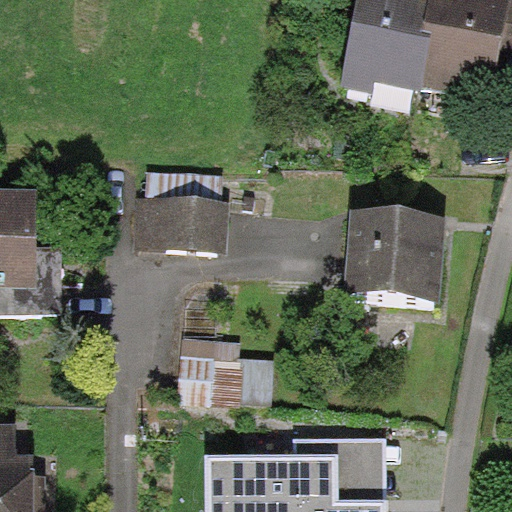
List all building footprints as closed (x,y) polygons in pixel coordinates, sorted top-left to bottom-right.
[(377,88),(421,98),(433,40),(423,38),(430,0),(358,0),(340,93),(371,99),(377,88)] [(511,0),(430,0),(423,38),(433,40),(421,98),(478,109),(481,96),(491,98),(499,56),(511,58),(511,0)] [(146,201),(139,200),(135,254),(231,260),(235,204),(223,203),(224,180),(147,176),(146,201)] [(37,251),(38,196),(0,195),(0,316),(62,318),(62,251),(37,251)] [(443,308),(450,223),(402,219),(352,215),(345,299),(443,308)] [(239,344),(183,342),(180,405),(273,409),(275,365),(238,363),(239,344)] [(0,429),(0,511),(46,511),(47,479),(35,479),(35,430),(0,429)] [(295,443),(295,465),(210,465),(210,511),(387,511),(387,442),(295,443)]
